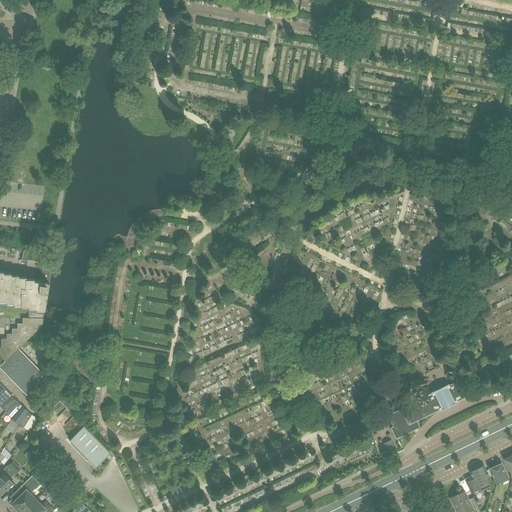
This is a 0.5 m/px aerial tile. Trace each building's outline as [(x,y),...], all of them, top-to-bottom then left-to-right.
[(18,349),(42,326),(54,258),(24,250),(22,260),(27,261),(28,260),(43,263),(41,282),(34,281),(34,279),(26,279),(26,278),(19,277),(19,276),(11,276),(11,274),(4,274),(4,272),(0,272),(0,301),(6,302),(6,304),(13,304),(13,305),(21,306),(21,307),(29,307),(28,318),(22,318),(22,319),(23,319),(23,324),(18,323),(18,329),(12,329),(12,334),(7,334),(7,339),(2,339),(2,344),(1,344),(1,345),(2,346),(0,347),(0,355),(5,361),(0,365),(0,367),(27,396),(41,383),(39,381),(44,376),(18,349)] [(463,397),(459,389),(456,382),(448,385),(445,386),(449,394),(454,403),(456,402),(456,401),(463,397)] [(454,403),(449,394),(445,386),(440,389),(435,391),(443,408),(448,406),(454,403)] [(0,407),(0,408),(12,396),(5,388),(0,393),(0,407)] [(411,429),(412,430),(414,430),(418,428),(419,427),(416,420),(440,409),(440,410),(443,408),(435,391),(432,393),(401,408),(402,409),(397,412),(397,410),(393,412),(393,413),(389,415),(394,426),(391,428),(396,438),(399,437),(399,435),(411,429)] [(5,413),(17,401),(12,396),(0,408),(2,410),(5,413)] [(11,420),(12,419),(23,407),(17,401),(5,413),(4,414),(11,420)] [(28,412),(18,425),(24,429),(32,416),(28,412)] [(111,453),(84,426),(69,440),(96,467),(111,453)] [(38,469),(43,464),(35,455),(30,460),(37,468),(38,469)] [(0,492),(2,494),(9,487),(13,483),(9,479),(20,469),(13,461),(8,465),(10,467),(4,473),(3,472),(0,474),(0,492)] [(508,478),(505,472),(501,463),(500,464),(498,463),(496,464),(495,466),(494,467),(494,468),(491,470),(490,468),(490,469),(497,483),(494,495),(501,497),(505,483),(503,480),(508,478)] [(491,481),(484,466),(470,472),(472,476),(464,479),(472,495),(480,491),(478,487),(491,481)] [(42,471),(46,476),(50,471),(46,467),(42,471)] [(18,511),(23,511),(36,500),(30,494),(40,484),(32,476),(16,492),(20,496),(11,504),(18,511)] [(470,504),(468,500),(464,491),(450,498),(457,511),(469,511),(470,511),(480,511),(475,502),(470,504)] [(68,496),(73,501),(77,497),(72,493),(68,496)] [(36,500),(23,511),(51,511),(54,510),(46,501),(42,506),(36,500)]
